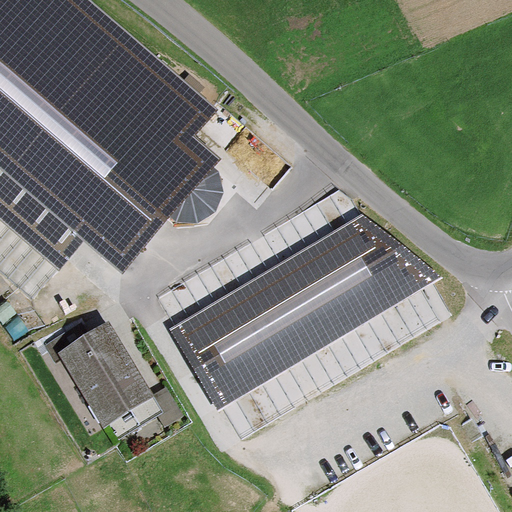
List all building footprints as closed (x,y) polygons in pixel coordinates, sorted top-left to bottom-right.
[(85,238),(124,271),(171,217),(176,222),(198,223),(216,213),(224,192),(220,173),(214,167),(223,157),(198,135),(219,110),(91,0),(0,0),(0,216),(59,268),(85,238)] [(363,214),(171,327),(219,409),(444,277),(363,214)] [(79,291),(53,302),(61,319),(86,307),(79,291)] [(107,324),(90,334),(82,321),(41,346),(53,365),(58,362),(100,430),(152,398),(131,364),(107,324)] [(496,443),(511,433),(511,427),(492,395),(473,406),(496,443)] [(500,511),(483,481),(483,483),(460,442),(334,511),(500,511)]
